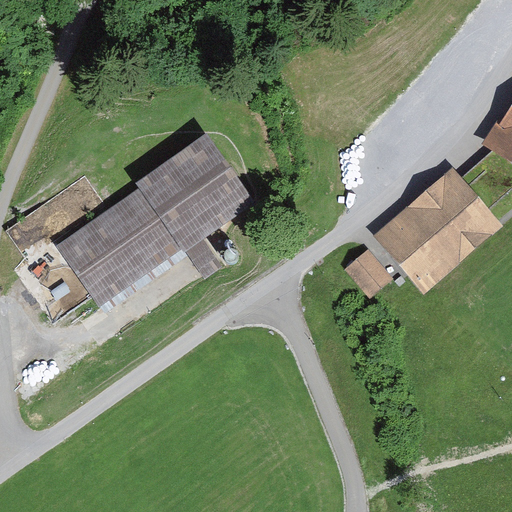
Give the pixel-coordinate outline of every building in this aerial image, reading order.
[(511,117),(493,148),(511,160),(511,117)] [(225,145),(66,248),(99,298),(87,305),(95,317),(193,253),(209,279),(229,266),(216,245),(268,211),(225,145)] [(508,229),(460,175),(386,240),(434,295),(508,229)] [(25,241),(65,214),(51,192),(10,220),(25,241)] [(396,282),(374,257),(354,274),(376,300),(396,282)]
